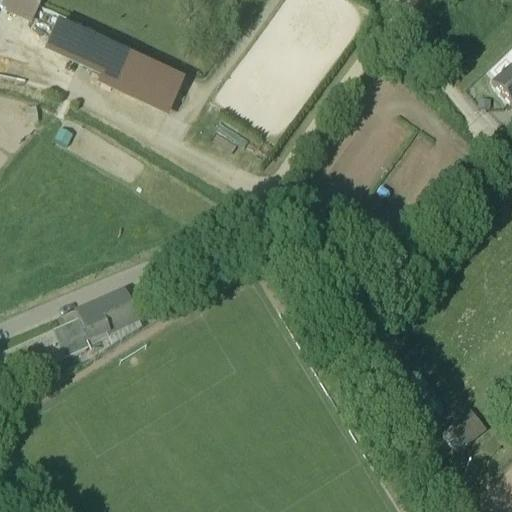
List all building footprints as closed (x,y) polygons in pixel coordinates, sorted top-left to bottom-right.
[(38,9),(16,0),(0,0),(0,12),(32,26),(38,9)] [(47,58),(102,83),(113,60),(114,58),(58,33),(47,58)] [(181,91),(113,60),(102,83),(99,90),(168,121),(181,91)] [(511,68),(491,86),(511,111),(511,68)] [(121,293),(76,313),(79,320),(79,319),(89,341),(134,321),(121,293)] [(79,320),(51,332),(63,360),(92,347),(89,341),(79,319),(79,320)] [(51,332),(0,354),(0,360),(10,383),(63,360),(51,332)]
